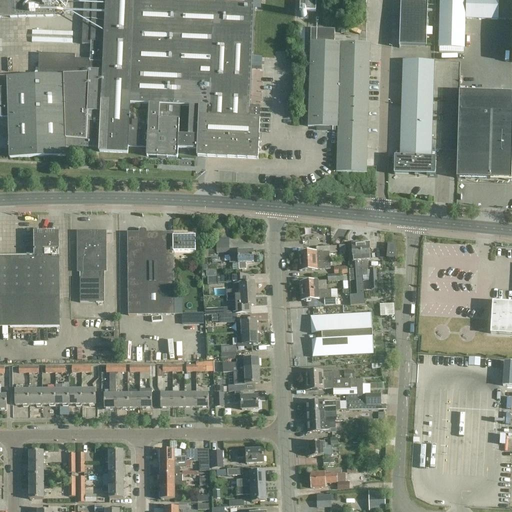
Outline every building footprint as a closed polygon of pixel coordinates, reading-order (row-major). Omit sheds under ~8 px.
[(0,0),(0,18),(55,17),(54,0),(84,0),(82,45),(91,46),(91,61),(75,60),(75,56),(39,55),(38,77),(7,78),(8,88),(0,88),(0,104),(0,119),(8,118),(10,158),(66,157),(66,146),(100,149),(99,153),(128,154),(128,147),(147,148),(147,157),(178,159),(178,149),(198,150),(197,157),(258,160),(260,108),(250,108),(255,0),(0,0)] [(300,0),(300,12),(316,12),(316,0),(300,0)] [(426,47),(427,32),(428,0),(415,0),(401,0),(400,46),(426,47)] [(440,13),(439,48),(464,49),(465,0),(453,0),(435,0),(435,13),(440,13)] [(498,0),(467,0),(466,20),(498,21),(498,0)] [(311,29),(310,43),(308,127),(338,128),(336,172),(366,173),(370,45),(334,44),(335,30),(311,29)] [(434,63),(404,62),(401,157),(395,157),(395,158),(394,158),(393,165),(394,165),(394,174),(395,174),(435,175),(436,175),(436,158),(432,158),(432,150),(431,150),(434,63)] [(511,150),(511,113),(458,112),(457,178),(456,178),(456,179),(490,180),(496,180),(509,164),(511,164),(511,150)] [(128,234),(129,316),(175,316),(174,253),(196,253),(196,237),(174,237),(174,233),(173,233),(147,233),(147,231),(145,230),(141,230),(139,232),(139,234),(128,234)] [(59,233),(34,233),(35,258),(0,257),(0,328),(60,328),(59,257),(59,250),(59,233)] [(105,303),(105,271),(105,234),(79,234),(79,271),(80,271),(80,303),(87,303),(103,303),(105,303)] [(370,269),(371,272),(369,272),(368,262),(371,261),(370,243),(361,244),(363,281),(371,280),(372,290),(377,290),(376,269),(370,269)] [(363,281),(361,244),(354,244),(354,245),(352,246),(353,263),(356,262),(358,286),(363,285),(363,281)] [(396,246),(391,246),(389,245),(388,258),(395,259),(396,246)] [(330,253),(331,253),(331,247),(316,248),(317,252),(299,254),(299,263),(330,261),(330,253)] [(246,264),(253,263),(253,252),(238,252),(238,254),(229,255),(229,264),(238,263),(239,270),(247,269),(246,264)] [(331,270),(330,261),(299,263),(300,272),(318,271),(318,270),(331,270)] [(342,276),(342,274),(334,275),(327,275),(328,283),(343,282),(343,290),(349,290),(348,276),(342,276)] [(233,285),(240,285),(240,291),(228,292),(228,297),(229,296),(255,295),(255,283),(249,284),(249,276),(213,278),(213,284),(233,284),(233,285)] [(327,282),(324,282),(319,283),(318,282),(301,283),(301,292),(327,291),(327,282)] [(327,291),(301,292),(302,302),(320,301),(320,300),(325,300),(326,307),(336,306),(336,299),(331,299),(331,291),(327,291)] [(235,308),(241,308),(256,307),(255,295),(229,296),(229,302),(235,302),(235,308)] [(511,310),(489,310),(488,341),(511,342),(511,310)] [(371,314),(351,315),(311,318),(311,334),(322,334),(323,341),(312,341),(313,358),(353,356),(373,355),(373,341),(372,328),(371,314)] [(237,334),(257,333),(257,321),(237,322),(237,334)] [(257,336),(257,333),(237,334),(238,339),(242,339),(243,345),(260,345),(261,343),(260,337),(259,336),(257,336)] [(469,358),(468,366),(480,367),(480,359),(469,358)] [(237,372),(237,374),(259,372),(259,359),(244,360),(245,367),(242,367),(242,365),(239,363),(223,364),(223,373),(234,373),(237,372)] [(511,388),(511,364),(504,364),(503,388),(511,388)] [(162,372),(172,372),(172,365),(163,365),(162,367),(157,367),(157,377),(162,377),(162,372)] [(149,366),(140,366),(140,373),(150,372),(150,377),(155,377),(155,367),(149,367),(149,366)] [(260,385),(259,372),(237,374),(237,372),(234,373),(235,386),(228,386),(229,392),(243,392),(243,385),(260,385)] [(323,372),(305,373),(306,382),(340,380),(340,374),(323,375),(323,372)] [(340,380),(306,382),(306,392),(334,390),(334,396),(362,396),(362,381),(340,381),(340,380)] [(28,406),(29,406),(29,391),(22,391),(22,386),(16,386),(16,391),(15,391),(16,406),(23,406),(23,408),(28,408),(28,406)] [(140,395),(140,409),(152,409),(152,387),(140,387),(140,395)] [(173,409),(185,409),(185,395),(179,395),(179,388),(173,388),(173,395),(173,409)] [(197,394),(196,394),(196,409),(209,409),(208,394),(202,394),(202,388),(196,388),(197,394)] [(55,406),(56,406),(56,390),(42,391),(42,406),(50,406),(50,408),(55,407),(55,406)] [(69,406),(69,390),(56,390),(56,406),(63,406),(63,407),(68,407),(68,406),(69,406)] [(81,406),(82,406),(82,390),(69,390),(69,406),(76,406),(76,407),(81,407),(81,406)] [(96,390),(82,390),(82,406),(89,406),(89,407),(95,407),(95,406),(96,406),(96,390)] [(42,406),(42,391),(29,391),(29,406),(36,406),(36,408),(42,408),(42,406)] [(185,409),(196,409),(196,394),(185,395),(185,409)] [(223,394),(215,394),(216,407),(224,407),(223,394)] [(366,394),(366,405),(381,405),(381,394),(366,394)] [(104,410),(116,410),(116,395),(104,395),(104,410)] [(116,410),(128,409),(128,395),(116,395),(116,410)] [(128,409),(140,409),(140,395),(128,395),(128,409)] [(161,409),(173,409),(173,395),(161,395),(161,409)] [(241,396),(234,397),(235,404),(241,404),(241,411),(258,410),(258,397),(241,397),(241,396)] [(307,403),(307,413),(336,412),(335,401),(324,402),(307,403)] [(335,412),(307,413),(308,423),(325,422),(335,422),(336,422),(335,412)] [(363,433),(383,431),(382,423),(385,423),(384,419),(368,420),(368,423),(362,424),(363,433)] [(335,422),(325,422),(308,423),(308,434),(336,432),(335,422)] [(325,443),(309,444),(310,458),(323,457),(323,450),(325,450),(325,443)] [(209,450),(203,451),(203,463),(199,463),(199,472),(209,472),(209,450)] [(223,450),(211,450),(211,469),(223,469),(223,450)] [(246,451),(237,451),(237,458),(246,458),(247,464),(264,463),(263,450),(246,451)] [(158,458),(160,458),(160,464),(186,463),(186,457),(175,457),(175,451),(160,451),(160,452),(158,452),(158,458)] [(30,464),(44,464),(44,452),(29,452),(30,464)] [(105,464),(124,464),(123,452),(109,452),(109,459),(105,459),(105,464)] [(161,476),(175,476),(175,468),(186,468),(186,463),(160,464),(160,469),(159,469),(159,475),(161,475),(161,476)] [(44,464),(30,464),(30,476),(44,476),(44,464)] [(109,476),(124,476),(124,464),(105,464),(105,469),(109,469),(109,476)] [(250,473),(251,480),(237,481),(237,489),(265,487),(265,473),(250,473)] [(311,473),(312,489),(326,489),(326,484),(337,484),(337,474),(325,475),(325,473),(311,473)] [(44,476),(30,476),(30,488),(44,488),(44,476)] [(109,487),(124,487),(124,476),(109,476),(109,487)] [(175,476),(161,476),(161,488),(175,488),(175,487),(180,487),(180,488),(187,488),(187,482),(182,482),(182,476),(175,476)] [(109,487),(102,487),(102,492),(109,492),(109,500),(124,500),(124,487),(109,487)] [(237,497),(251,496),(252,503),(266,502),(265,487),(237,489),(237,497)] [(44,488),(30,488),(30,500),(44,500),(44,488)] [(85,491),(85,488),(78,488),(78,503),(97,503),(97,495),(93,495),(93,491),(85,491)] [(175,488),(161,488),(161,500),(175,500),(175,488)]
